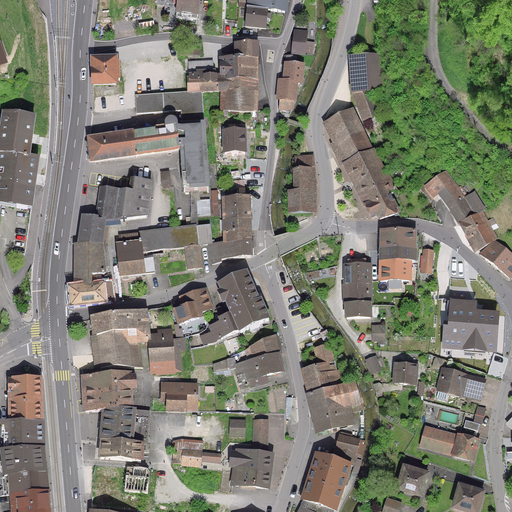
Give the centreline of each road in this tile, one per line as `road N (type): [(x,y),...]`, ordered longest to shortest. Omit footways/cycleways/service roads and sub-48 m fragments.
road 1 (primary): [(80,50),(57,317)]
road 2 (residential): [(263,258),(296,363),(303,417),(279,511)]
road 3 (tertiary): [(352,10),(316,127),(324,221)]
road 4 (residential): [(280,42),(263,258)]
road 5 (tertiary): [(263,258),(177,291),(57,317)]
road 6 (residential): [(80,50),(178,36),(280,42)]
road 7 (residential): [(324,221),(434,230),(502,287)]
road 8 (residential): [(434,0),(438,74),(511,156)]
road 9 (primary): [(59,337),(74,511)]
road 10 (residential): [(511,367),(495,446),(505,511)]
